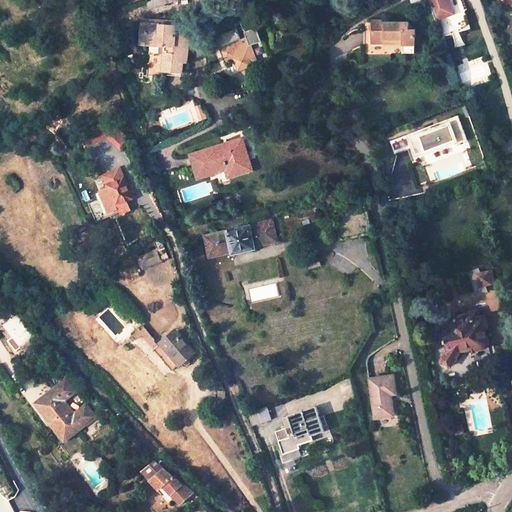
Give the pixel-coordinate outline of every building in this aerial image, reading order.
[(149,12),(180,0),(155,0),(146,3),(149,12)] [(426,0),(437,28),(467,18),(463,8),(451,13),(446,0),(426,0)] [(372,21),(372,43),(385,43),(385,39),(405,39),(405,44),(405,55),(416,55),(416,30),(410,31),(410,24),(385,24),(385,21),(372,21)] [(221,41),(228,65),(238,62),(241,72),(253,68),(252,65),(258,63),(254,50),(266,46),(257,22),(239,28),(242,34),(221,41)] [(141,26),(139,44),(163,47),(162,53),(167,54),(167,72),(183,73),(184,63),(188,63),(191,33),(178,32),(179,30),(141,26)] [(284,35),(277,35),(276,45),(284,45),(284,35)] [(250,102),(258,100),(255,91),(248,93),(250,102)] [(200,106),(194,108),(199,121),(206,119),(200,106)] [(468,139),(458,114),(446,119),(448,123),(434,129),(433,124),(408,133),(416,154),(454,139),(456,143),(468,139)] [(116,126),(105,137),(115,146),(126,135),(116,126)] [(195,172),(196,177),(224,168),(227,177),(250,170),(247,160),(244,160),(240,149),(243,148),(240,140),(190,156),(193,166),(191,167),(193,172),(195,172)] [(75,152),(79,163),(87,159),(83,149),(75,152)] [(101,175),(106,184),(117,206),(129,200),(130,192),(122,177),(118,167),(101,175)] [(332,204),(340,241),(373,233),(365,197),(332,204)] [(396,206),(399,219),(406,217),(403,204),(396,206)] [(206,241),(211,261),(232,255),(233,257),(256,250),(255,248),(276,242),(271,223),(206,241)] [(159,241),(152,245),(160,264),(167,261),(159,241)] [(148,249),(137,255),(142,266),(154,261),(148,249)] [(307,261),(310,269),(320,266),(318,258),(307,261)] [(488,272),(475,275),(478,288),(491,285),(488,272)] [(447,352),(441,361),(451,367),(461,352),(472,350),(472,352),(486,349),(489,345),(486,331),(489,328),(486,317),(478,318),(477,312),(444,319),(446,325),(442,326),(447,352)] [(17,316),(6,323),(23,348),(34,340),(17,316)] [(160,346),(142,325),(132,334),(137,340),(142,336),(154,351),(160,346)] [(176,332),(162,344),(179,365),(181,364),(184,367),(185,368),(188,365),(188,364),(189,364),(189,363),(189,362),(188,362),(188,361),(186,359),(193,353),(176,332)] [(350,375),(335,380),(343,399),(355,395),(350,375)] [(370,383),(376,422),(395,419),(392,400),(397,398),(394,379),(370,383)] [(68,381),(39,403),(64,439),(95,416),(88,406),(76,414),(67,402),(78,394),(68,381)] [(224,391),(217,392),(218,402),(226,401),(224,391)] [(105,409),(94,397),(90,401),(101,413),(105,409)] [(254,426),(273,419),(268,406),(249,414),(254,426)] [(283,430),(291,453),(307,447),(306,444),(315,441),(313,436),(324,432),(317,407),(290,417),(294,426),(283,430)] [(451,456),(445,457),(448,471),(454,470),(451,456)] [(167,503),(173,498),(180,505),(193,493),(183,484),(182,485),(174,477),(173,478),(153,462),(140,472),(157,490),(156,491),(167,503)]
